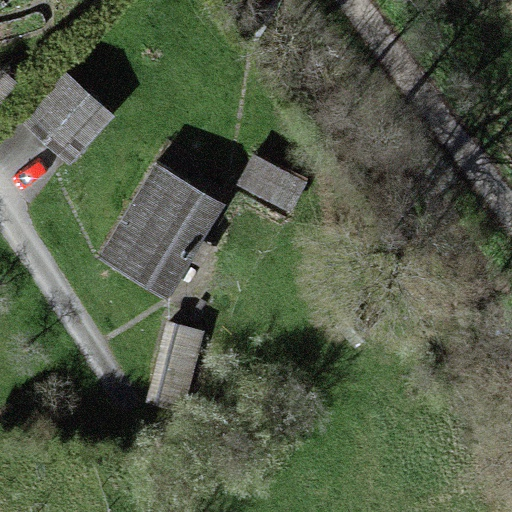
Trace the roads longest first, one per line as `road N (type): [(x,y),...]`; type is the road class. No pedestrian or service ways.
road 1 (track): [(328,0),(353,51),(511,278)]
road 2 (residential): [(127,422),(0,207)]
